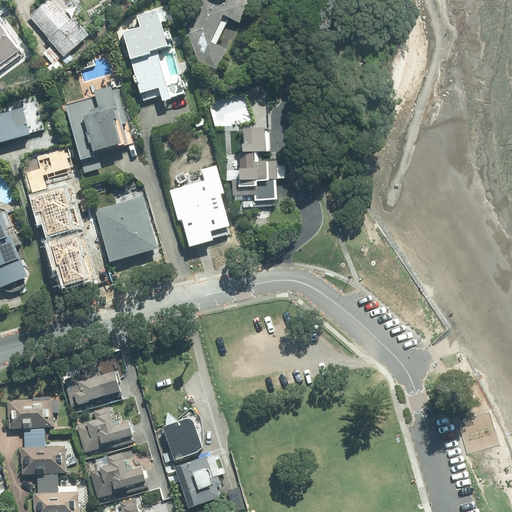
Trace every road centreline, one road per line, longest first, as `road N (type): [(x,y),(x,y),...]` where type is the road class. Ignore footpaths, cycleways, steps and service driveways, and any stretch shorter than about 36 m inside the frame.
road 1 (residential): [(0,350),(258,283),(302,282),(351,315),(408,373),(450,511)]
road 2 (unknown): [(139,156),(232,480)]
road 3 (unknown): [(112,321),(158,467)]
